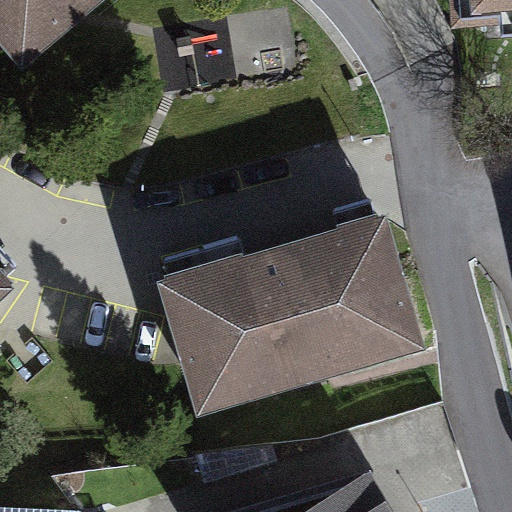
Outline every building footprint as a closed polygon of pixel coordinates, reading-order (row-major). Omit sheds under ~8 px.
[(96,0),(0,0),(0,34),(23,62),(96,0)] [(511,0),(446,0),(449,26),(511,20),(511,0)] [(386,203),(158,271),(199,410),(428,342),(386,203)] [(0,293),(16,279),(0,262),(0,293)] [(224,507),(215,511),(397,511),(369,464),(224,507)]
